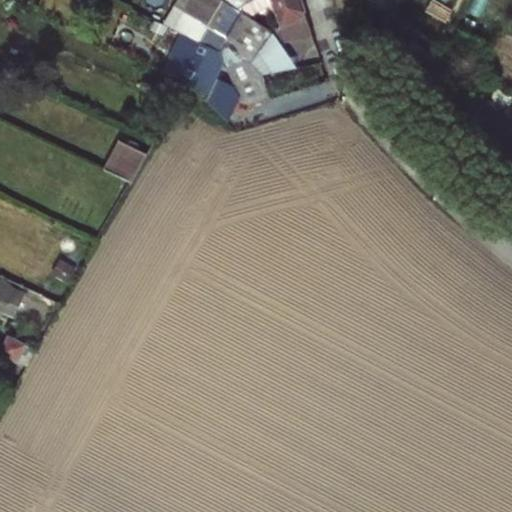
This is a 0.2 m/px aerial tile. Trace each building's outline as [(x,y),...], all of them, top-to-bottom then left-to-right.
[(222,34),(260,34),(264,28),(237,11),(218,0),(170,0),(169,3),(222,34)] [(299,0),(255,0),(248,4),(254,12),(272,3),(282,28),(287,41),(311,36),(299,0)] [(237,11),(264,28),(272,32),(282,28),(272,3),(254,12),(248,4),(237,11)] [(244,60),(260,34),(222,34),(221,36),(244,60)] [(279,42),(274,34),(260,34),(244,60),(248,65),(257,75),(297,68),(279,42)] [(189,84),(201,67),(171,52),(162,71),(189,84)] [(238,106),(262,100),(257,75),(248,65),(223,75),(238,106)] [(216,75),(201,67),(189,84),(203,97),(216,75)] [(121,138),(108,168),(138,180),(150,150),(121,138)] [(0,309),(13,316),(24,293),(0,281),(0,309)] [(24,345),(8,337),(1,352),(16,360),(24,345)]
